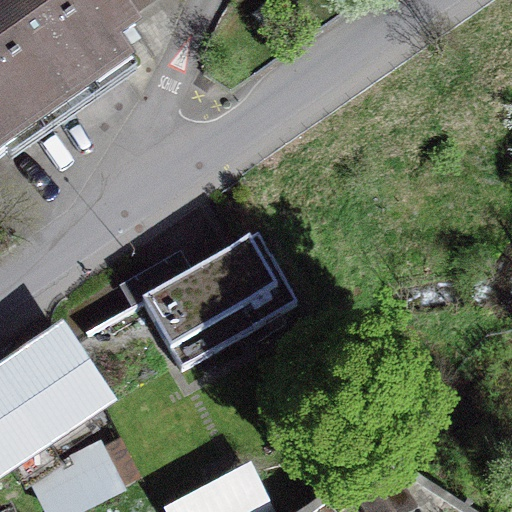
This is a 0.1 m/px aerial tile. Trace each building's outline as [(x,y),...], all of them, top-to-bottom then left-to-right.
[(36,0),(0,25),(0,159),(13,151),(4,138),(114,62),(106,50),(135,30),(114,0),(36,0)] [(122,0),(129,13),(154,0),(122,0)] [(215,266),(144,307),(182,374),(297,309),(259,242),(215,266)] [(0,379),(0,478),(106,409),(60,340),(0,379)] [(52,511),(77,511),(121,490),(102,451),(34,484),(47,510),(52,511)] [(269,511),(250,474),(175,511),(269,511)] [(394,482),(365,500),(372,511),(401,511),(410,507),(394,482)]
